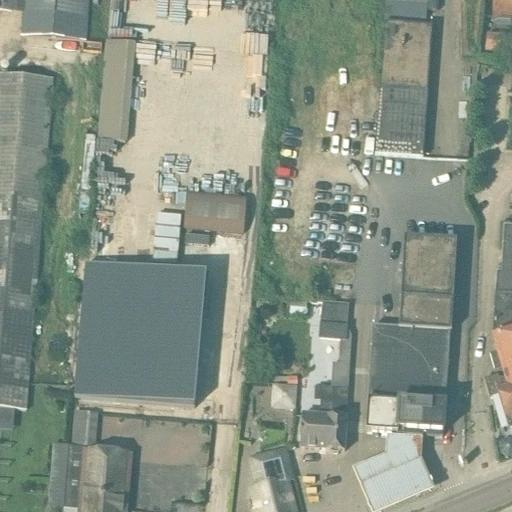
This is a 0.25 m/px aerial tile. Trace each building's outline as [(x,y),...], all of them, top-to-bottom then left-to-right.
[(88,0),(23,0),(20,36),(86,41),(88,0)] [(426,0),(386,0),(384,24),(382,24),(375,157),(425,160),(432,27),(425,27),(426,0)] [(511,36),(487,35),(485,52),(511,54),(511,36)] [(105,61),(132,64),(134,46),(106,43),(105,61)] [(53,81),(0,76),(0,410),(27,412),(53,81)] [(171,164),(167,185),(194,190),(198,169),(171,164)] [(247,198),(189,193),(185,230),(244,235),(247,198)] [(511,226),(504,226),(501,274),(505,274),(504,285),(497,284),(496,294),(495,294),(492,336),(497,353),(490,355),(494,372),(502,370),(505,379),(498,380),(497,376),(484,380),(489,399),(498,396),(505,420),(511,417),(511,226)] [(456,242),(406,239),(399,329),(374,327),(367,413),(366,433),(398,435),(398,431),(442,434),(441,439),(442,439),(445,409),(451,333),(456,242)] [(84,280),(73,414),(192,423),(200,320),(195,319),(198,290),(84,280)] [(319,326),(318,340),(340,342),(339,350),(350,351),(351,338),(347,327),(348,307),(348,305),(322,303),(322,316),(320,316),(320,317),(319,326)] [(301,430),(300,450),(328,452),(331,455),(338,456),(341,453),(344,453),(346,433),(347,419),(346,418),(348,390),(349,365),(332,364),(331,388),(321,388),(320,415),(302,414),(301,430)] [(297,378),(288,378),(288,387),(297,387),(297,378)] [(274,386),(272,386),(270,410),(295,413),(297,388),(274,386)] [(80,453),(95,454),(97,417),(74,415),(71,446),(80,447),(80,453)] [(108,455),(95,454),(80,453),(80,447),(71,446),(69,446),(67,467),(66,488),(64,503),(64,509),(65,510),(65,503),(81,504),(80,511),(125,511),(130,457),(108,455)] [(294,481),(287,453),(267,458),(274,483),(251,489),(256,511),(294,511),(287,483),(294,481)] [(51,466),(49,487),(66,488),(67,467),(51,466)]
